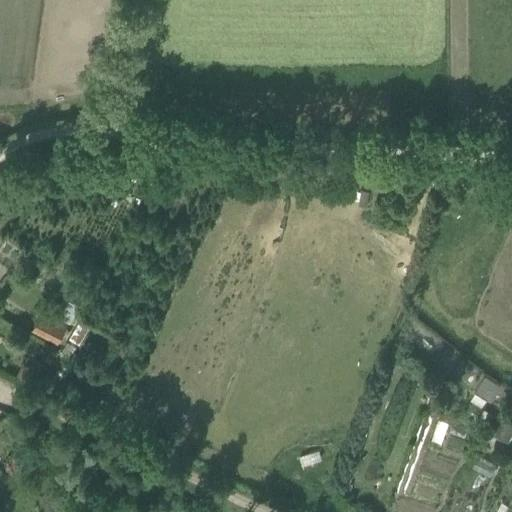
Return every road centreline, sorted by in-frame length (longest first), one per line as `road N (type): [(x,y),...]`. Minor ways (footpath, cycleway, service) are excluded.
road 1 (residential): [(114,135),(511,157)]
road 2 (track): [(269,511),(0,381)]
road 3 (residential): [(114,135),(137,0)]
